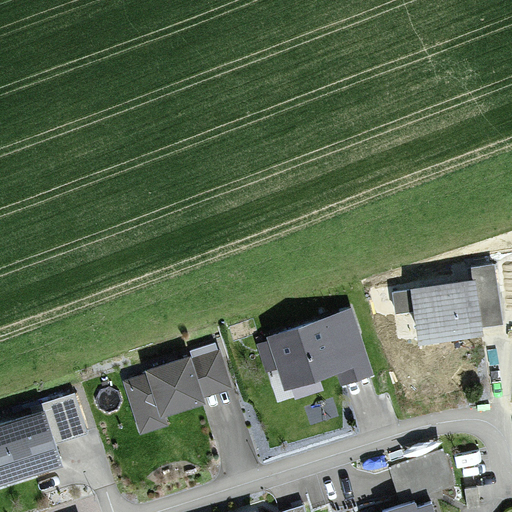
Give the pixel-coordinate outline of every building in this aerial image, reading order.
[(473,269),(474,282),(394,293),(397,312),(416,310),(421,343),(482,335),(481,325),(501,323),(493,266),(473,269)] [(351,312),(269,338),(286,388),(339,371),(343,383),(371,374),(351,312)] [(193,357),(148,371),(149,374),(163,416),(203,403),(201,396),(230,387),(218,351),(217,351),(214,344),(191,352),(193,357)] [(163,416),(149,374),(124,382),(140,433),(165,425),(163,416)] [(43,405),(45,411),(54,442),(86,432),(75,395),(43,405)] [(54,442),(45,411),(0,425),(0,484),(61,466),(54,442)] [(443,453),(390,469),(402,508),(389,511),(433,511),(427,492),(452,484),(443,453)]
